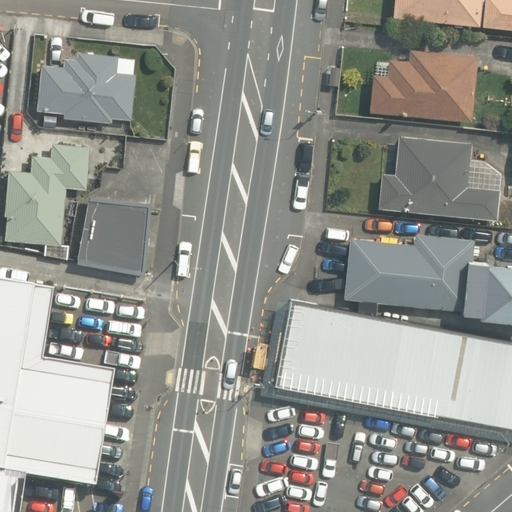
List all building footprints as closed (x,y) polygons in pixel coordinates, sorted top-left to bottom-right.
[(511,28),(511,0),(390,0),(389,16),(511,28)] [(478,53),(405,45),(404,56),(385,54),(383,71),(370,70),(366,107),(471,118),(478,53)] [(129,121),(133,58),(63,54),(63,62),(42,61),(41,115),(60,116),(59,122),(109,125),(110,120),(129,121)] [(393,176),(379,174),(375,208),(491,221),(495,189),(465,186),(469,149),(397,140),(393,176)] [(0,242),(59,246),(62,190),(84,192),(87,147),(65,146),(5,142),(0,218),(0,242)] [(156,205),(92,192),(76,267),(141,280),(156,205)] [(511,230),(498,229),(495,257),(511,258),(511,230)] [(346,234),(341,299),(459,308),(458,316),(473,317),(472,322),(511,324),(511,268),(462,265),(464,243),(346,234)] [(0,280),(0,470),(26,475),(96,487),(114,371),(43,359),(54,287),(0,280)] [(511,342),(291,301),(276,383),(511,421),(511,342)] [(0,470),(0,511),(20,511),(26,475),(0,470)]
